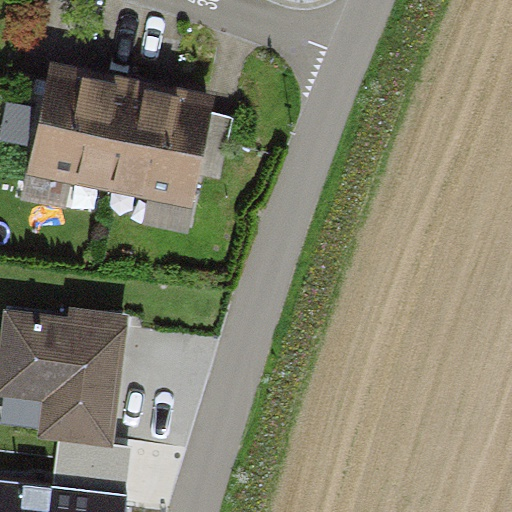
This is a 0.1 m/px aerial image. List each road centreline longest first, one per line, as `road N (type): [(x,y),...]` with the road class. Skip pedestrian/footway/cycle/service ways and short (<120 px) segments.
road 1 (unclassified): [(347,55),(194,511)]
road 2 (residential): [(347,55),(166,0)]
